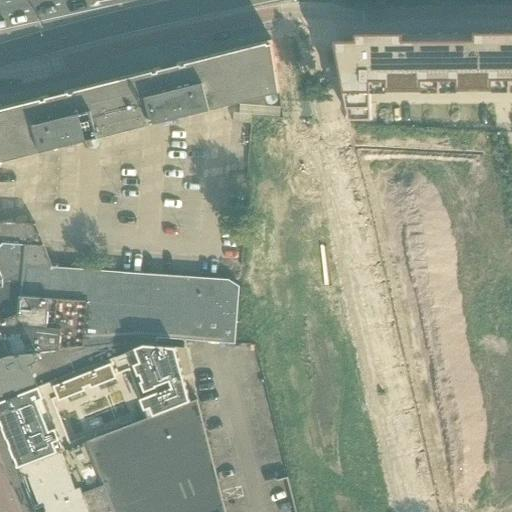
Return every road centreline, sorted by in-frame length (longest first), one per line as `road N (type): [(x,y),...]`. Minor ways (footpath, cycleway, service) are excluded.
road 1 (residential): [(418,511),(310,11)]
road 2 (residential): [(0,69),(37,70),(310,11)]
road 3 (primary): [(0,55),(223,0)]
road 4 (residential): [(310,11),(346,19),(511,13)]
